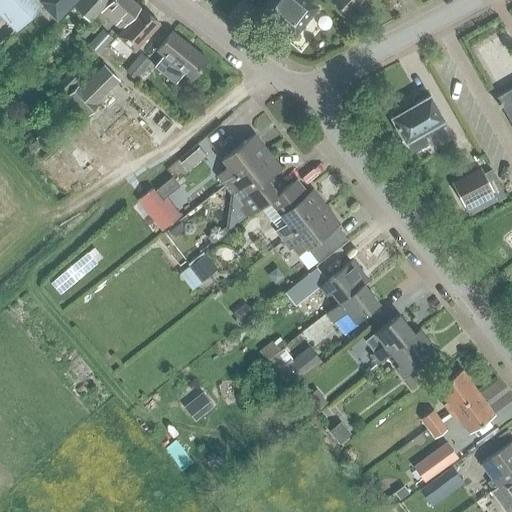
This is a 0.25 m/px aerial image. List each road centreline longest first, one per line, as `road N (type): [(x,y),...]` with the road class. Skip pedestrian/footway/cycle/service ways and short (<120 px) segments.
road 1 (tertiary): [(511,353),(333,132),(312,91)]
road 2 (track): [(78,214),(129,189),(271,70)]
road 3 (tertiary): [(312,91),(475,0)]
road 4 (tertiary): [(312,91),(176,0)]
